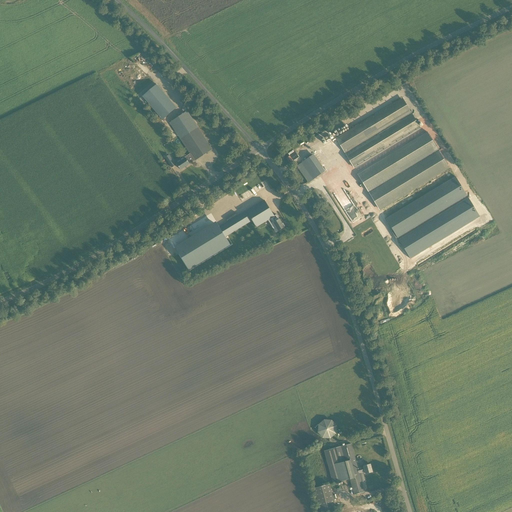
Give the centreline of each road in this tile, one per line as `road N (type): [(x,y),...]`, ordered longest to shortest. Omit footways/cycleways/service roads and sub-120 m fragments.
road 1 (unclassified): [(410,511),(330,258),(259,149)]
road 2 (unclassified): [(0,301),(80,263),(259,149)]
road 3 (unclassified): [(511,6),(381,73),(259,149)]
road 4 (unclassified): [(259,149),(117,0)]
